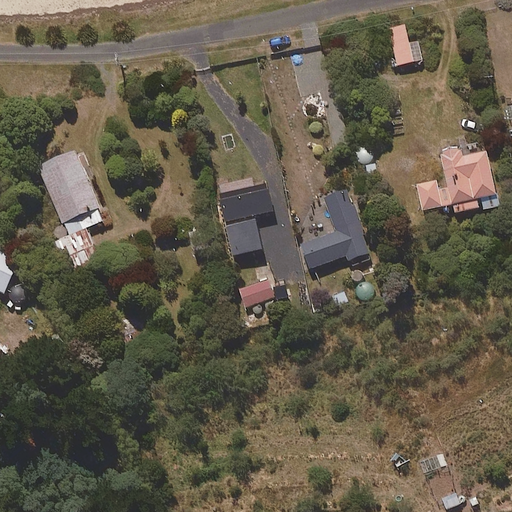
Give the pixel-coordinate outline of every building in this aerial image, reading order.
[(411,43),(409,27),(393,29),(398,68),(425,64),(421,42),(411,43)] [(90,232),(108,223),(103,213),(107,211),(78,153),(40,172),(73,240),(90,232)] [(468,161),(467,154),(445,159),(457,217),(502,208),(492,156),(468,161)] [(442,185),(422,189),(427,216),(447,212),(442,185)] [(374,257),(352,194),(329,202),(341,236),(305,249),(313,272),(352,259),(353,264),(374,257)] [(73,240),(52,251),(66,280),(104,261),(90,232),(73,240)] [(24,264),(0,252),(0,293),(0,294),(9,298),(24,264)] [(278,300),(272,282),(242,292),(248,310),(278,300)] [(155,345),(153,320),(118,323),(121,348),(155,345)]
